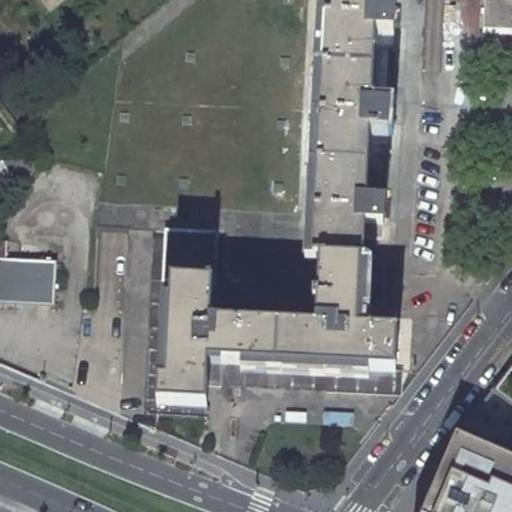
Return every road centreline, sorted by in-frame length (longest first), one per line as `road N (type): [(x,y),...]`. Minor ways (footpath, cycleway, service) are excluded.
road 1 (primary): [(253,511),(0,409)]
road 2 (residential): [(352,511),(511,309)]
